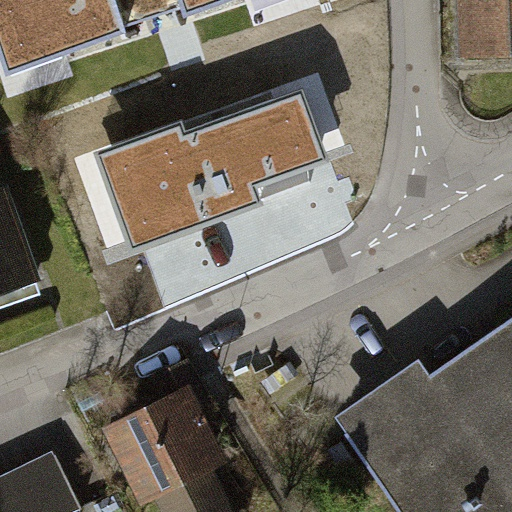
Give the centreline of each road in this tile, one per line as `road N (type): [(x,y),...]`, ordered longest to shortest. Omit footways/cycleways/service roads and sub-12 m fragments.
road 1 (residential): [(416,215),(195,316),(0,392)]
road 2 (residential): [(413,0),(416,215)]
